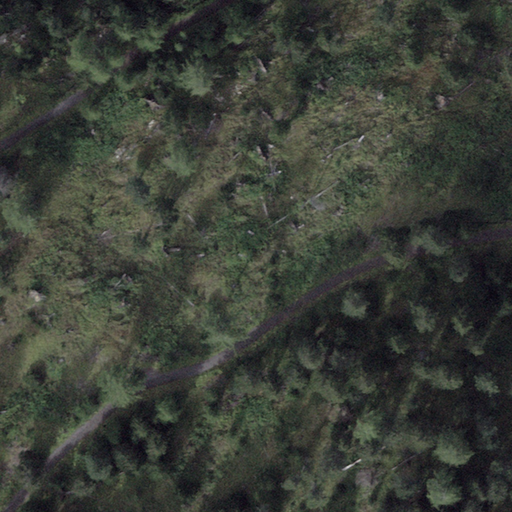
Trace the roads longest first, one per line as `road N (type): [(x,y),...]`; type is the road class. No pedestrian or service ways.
road 1 (track): [(511,228),(343,269),(247,336),(121,395),(6,511)]
road 2 (track): [(0,147),(235,0)]
